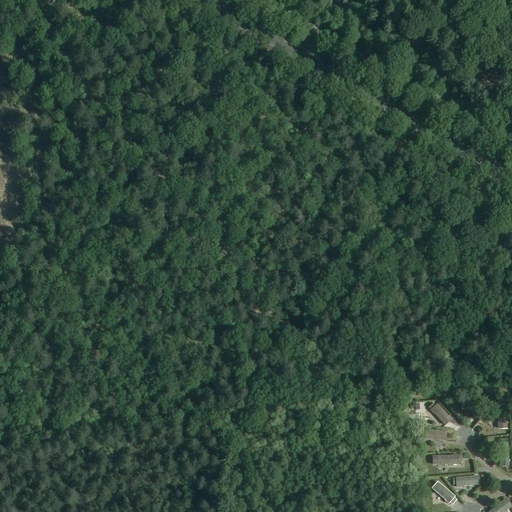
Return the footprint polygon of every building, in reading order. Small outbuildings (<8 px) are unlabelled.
[(485,399),(462,402),(463,411),(486,409),(486,407),(489,407),(489,404),(488,399),(485,399)] [(430,411),(445,427),(452,420),(437,405),(436,406),(434,403),(429,408),(431,410),(430,411)] [(507,430),(506,405),(504,405),(503,403),(498,403),(498,406),(497,406),(498,430),(507,430)] [(447,433),(425,430),(425,431),(422,431),(421,436),(424,437),(424,439),(446,442),(447,433)] [(501,467),(510,466),(509,443),(508,443),(508,439),(500,440),(500,444),(501,467)] [(432,457),(432,465),(458,465),(458,463),(461,463),(461,457),(432,457)] [(455,479),(456,487),(480,485),(479,477),(455,479)] [(432,489),(449,505),(455,498),(438,482),(432,489)] [(489,511),(505,511),(511,507),(506,499),(489,511)]
